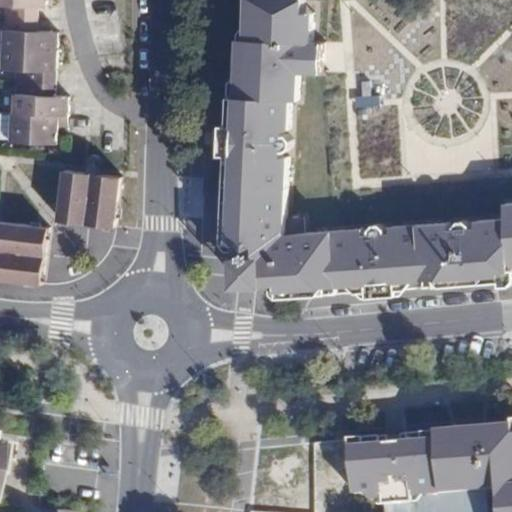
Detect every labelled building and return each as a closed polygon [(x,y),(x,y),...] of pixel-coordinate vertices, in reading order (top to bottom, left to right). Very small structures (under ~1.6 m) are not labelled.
[(6,17),(40,18),(41,6),(48,7),(48,0),(0,0),(0,3),(7,4),(6,17)] [(511,201),(510,201),(510,217),(480,219),(481,225),(476,225),(475,222),(470,219),(462,220),(459,222),(459,226),(453,227),(452,221),(451,221),(394,224),(394,231),(388,231),(387,227),(383,224),(376,225),(373,227),(373,232),(368,233),(367,226),(290,231),(294,156),(287,155),(287,151),(292,148),(295,144),(295,139),(291,134),(289,134),(288,128),(294,127),(296,99),(302,99),(304,71),(325,72),(327,40),(317,38),(317,11),(308,12),(306,7),(306,0),(249,0),(249,26),(241,33),(240,74),(233,81),(231,123),(230,155),(227,231),(227,242),(239,243),(239,287),(280,284),(281,290),(423,279),(439,280),(444,285),(485,282),(485,275),(485,268),(503,267),(511,266),(511,201)] [(5,49),(60,51),(61,32),(40,31),(40,18),(6,17),(5,49)] [(23,81),(59,83),(60,51),(5,49),(4,68),(24,70),(23,81)] [(16,113),(71,115),(71,96),(58,95),(59,83),(23,81),(23,94),(17,95),(16,113)] [(70,129),(71,115),(16,113),(13,113),(12,141),(60,143),(60,128),(70,129)] [(223,154),(230,155),(231,123),(223,124),(223,154)] [(87,172),(67,169),(62,220),(118,227),(124,176),(105,174),(87,172)] [(0,277),(36,282),(45,284),(52,227),(2,221),(0,240),(0,277)] [(485,268),(485,275),(503,274),(503,267),(485,268)] [(511,425),(496,427),(497,437),(511,435),(511,425)] [(345,511),(347,511),(350,511),(349,503),(351,500),(353,498),(354,496),(358,494),(364,494),(368,494),(373,497),(376,501),(502,489),(503,511),(511,511),(511,435),(497,437),(496,427),(440,431),(440,437),(412,440),(404,441),(392,442),(384,442),(383,436),(334,441),(334,446),(324,447),(323,449),(324,470),(327,492),(320,492),(304,493),(302,510),(287,509),(286,508),(281,511),(263,511),(259,511),(345,511)]
